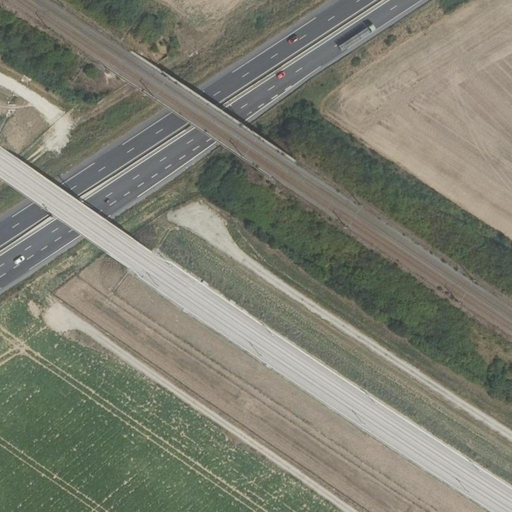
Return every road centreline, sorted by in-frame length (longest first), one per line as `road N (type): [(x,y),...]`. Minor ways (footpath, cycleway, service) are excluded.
road 1 (trunk): [(0,270),(406,0)]
road 2 (trunk): [(357,0),(0,235)]
road 3 (track): [(511,428),(233,251),(200,219)]
road 4 (track): [(357,511),(56,315)]
road 5 (track): [(192,44),(0,178)]
